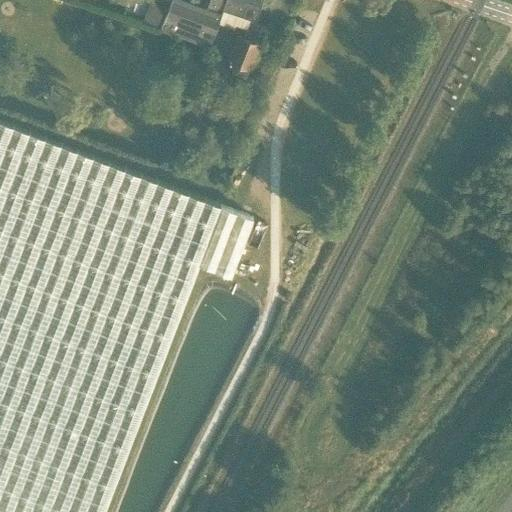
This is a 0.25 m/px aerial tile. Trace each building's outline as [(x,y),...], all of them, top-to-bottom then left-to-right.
[(209,0),(207,8),(183,0),(170,0),(161,26),(209,45),(217,21),(219,22),(223,9),(226,0),(209,0)] [(226,0),(223,9),(249,18),(255,20),(259,9),(262,0),(226,0)] [(261,43),(254,40),(238,33),(227,60),(250,70),(261,43)] [(172,117),(193,63),(170,54),(149,108),(172,117)] [(184,114),(199,122),(207,106),(192,97),(184,114)] [(0,511),(102,511),(200,261),(231,274),(253,216),(0,119),(0,511)]
